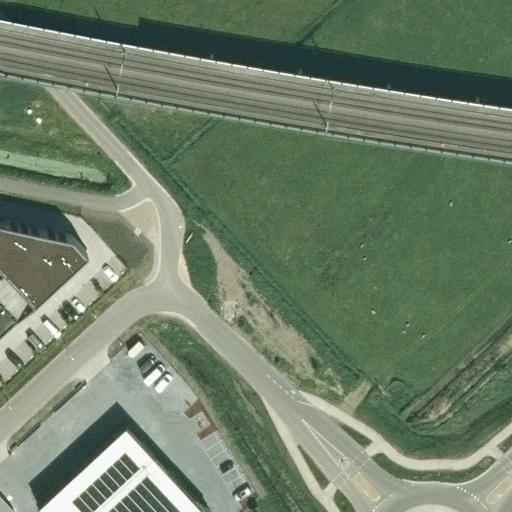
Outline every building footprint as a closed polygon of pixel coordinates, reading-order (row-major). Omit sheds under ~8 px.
[(44,228),(0,218),(0,225),(21,249),(38,233),(44,228)] [(0,225),(0,261),(3,265),(21,249),(0,225)] [(44,228),(38,233),(69,266),(86,250),(71,233),(44,228)] [(38,233),(21,249),(52,281),(69,266),(38,233)] [(21,249),(3,265),(34,298),(52,281),(21,249)] [(3,265),(0,268),(0,297),(16,315),(34,298),(3,265)] [(0,329),(16,315),(0,297),(0,329)] [(38,504),(45,511),(209,511),(211,511),(127,421),(69,475),(43,499),(38,504)] [(0,511),(1,511),(9,505),(0,495),(0,511)]
